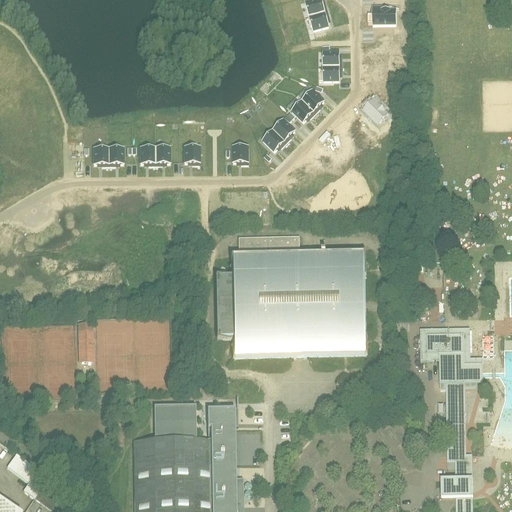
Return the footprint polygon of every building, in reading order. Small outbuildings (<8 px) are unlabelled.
[(304,0),(314,32),(330,28),(321,0),(304,0)] [(396,10),(373,9),(372,29),(397,29),(396,10)] [(341,84),(340,52),(321,52),(322,84),(341,84)] [(304,127),(326,104),(314,92),(292,115),(304,127)] [(376,100),(362,114),(379,130),(393,116),(376,100)] [(275,156),(297,133),(286,122),(263,144),(275,156)] [(91,167),(123,166),(123,148),(91,149),(91,167)] [(139,167),(171,166),(171,148),(139,149),(139,167)] [(184,167),(201,167),(201,150),(183,150),(184,167)] [(233,150),(232,167),(250,167),(250,150),(233,150)] [(199,197),(180,197),(179,224),(199,224),(199,197)] [(233,341),(233,361),(367,359),(365,256),(300,257),(300,239),(238,240),(239,258),(231,258),(232,279),(215,279),(216,341),(233,341)] [(92,326),(79,326),(79,364),(92,364),(92,326)] [(466,332),(419,333),(420,363),(436,363),(437,387),(445,387),(447,481),(441,481),(442,491),(442,500),(454,500),(454,511),(473,511),(473,491),(472,458),(465,458),(463,388),(478,388),(478,379),(478,375),(478,364),(467,364),(466,332)] [(493,347),(493,337),(483,337),(483,347),(493,347)] [(212,443),(132,444),(132,511),(237,511),(236,442),(236,406),(208,406),(208,425),(211,425),(212,443)] [(16,457),(7,470),(29,485),(23,493),(34,501),(49,480),(16,457)] [(0,511),(13,511),(0,503),(0,511)]
